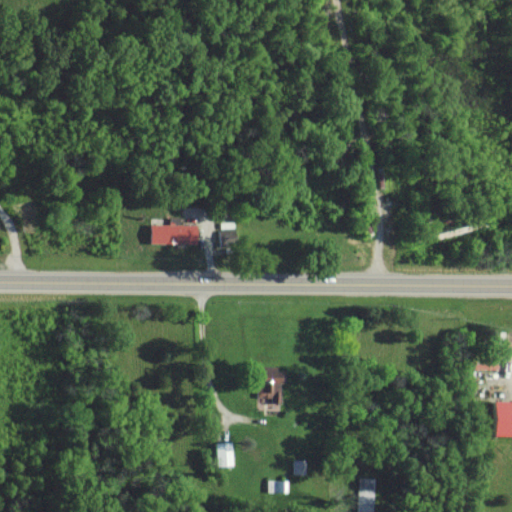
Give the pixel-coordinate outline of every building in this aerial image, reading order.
[(151,242),(197,242),(197,223),(151,223),(151,242)] [(258,395),(271,397),(271,401),(279,402),(282,375),(277,374),(278,369),(262,367),(258,395)] [(511,434),(511,399),(497,399),(496,434),(511,434)] [(232,441),(216,441),(216,465),(233,464),(232,441)] [(287,479),(267,479),(266,491),(286,491),(287,479)]
